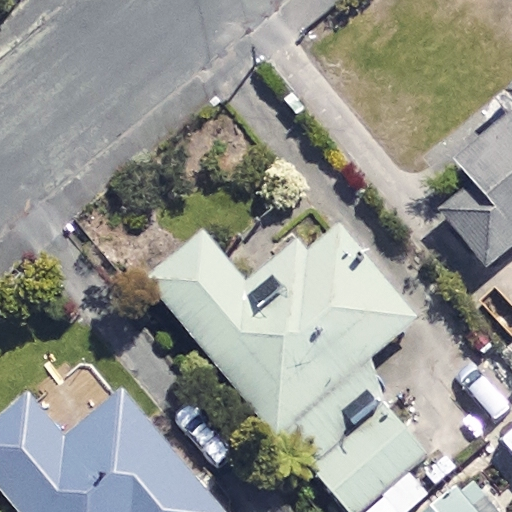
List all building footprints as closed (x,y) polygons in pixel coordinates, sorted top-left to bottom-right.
[(511,240),(511,90),(447,143),(479,181),(441,213),(483,264),(511,240)] [(411,467),(427,454),(387,404),(403,391),(372,352),(411,321),(325,215),(241,282),(200,231),(145,276),(271,433),(281,425),(351,511),(355,511),(378,494),(393,511),(407,511),(431,493),(411,467)] [(484,421),(446,369),(419,389),(457,441),(484,421)] [(215,511),(121,390),(58,439),(26,398),(0,418),(0,490),(17,511),(215,511)] [(509,511),(475,472),(428,511),(509,511)]
